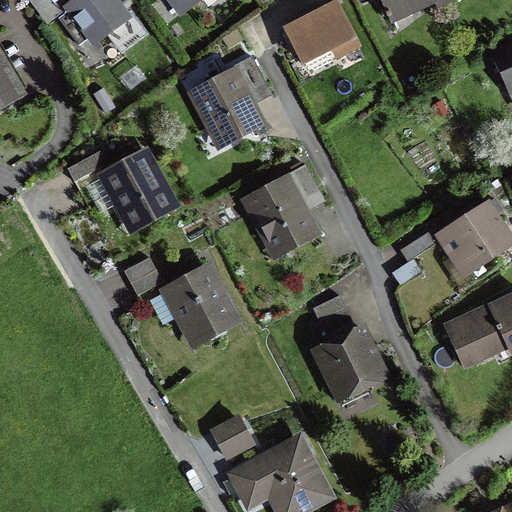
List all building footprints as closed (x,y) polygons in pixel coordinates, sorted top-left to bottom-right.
[(93,44),(125,20),(109,0),(80,0),(67,10),(93,44)] [(167,0),(179,16),(200,0),(167,0)] [(432,0),(434,3),(436,7),(451,0),(380,0),(386,13),(384,15),(386,19),(388,18),(386,11),(402,4),(406,11),(428,0),(432,0)] [(355,52),(335,11),(284,35),(304,76),(355,52)] [(511,102),(511,48),(490,58),(511,102)] [(264,85),(250,59),(237,66),(251,92),(264,85)] [(0,107),(17,98),(13,92),(0,69),(0,107)] [(224,143),(257,126),(247,106),(249,97),(241,95),(232,77),(194,96),(210,129),(215,126),(224,143)] [(65,171),(72,184),(99,170),(92,157),(65,171)] [(171,208),(143,157),(103,179),(131,229),(171,208)] [(279,253),(312,235),(302,215),(305,200),(318,193),(304,167),(281,179),(284,184),(247,204),(266,239),(273,242),(279,253)] [(510,245),(486,208),(439,238),(452,257),(457,254),(466,267),(483,256),(486,260),(510,245)] [(426,235),(402,250),(409,262),(433,247),(426,235)] [(148,260),(122,273),(136,298),(161,284),(148,260)] [(232,323),(205,272),(166,294),(193,344),(204,338),(211,341),(213,334),(232,323)] [(351,325),(338,298),(311,311),(324,338),(351,325)] [(511,299),(491,309),(491,307),(444,329),(462,368),(506,347),(509,354),(511,352),(511,299)] [(369,349),(360,331),(315,353),(335,393),(360,381),(363,388),(383,378),(369,349)] [(259,409),(248,415),(251,421),(261,415),(259,409)] [(237,419),(211,433),(225,460),(251,446),(237,419)] [(243,474),(244,474),(257,499),(269,493),(279,511),(300,511),(308,508),(306,504),(324,494),(297,444),(243,474)]
